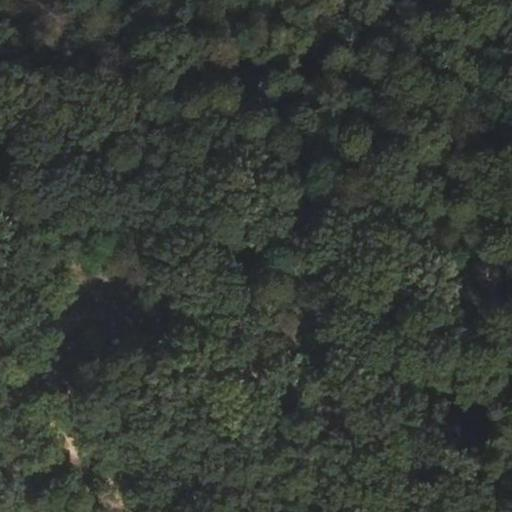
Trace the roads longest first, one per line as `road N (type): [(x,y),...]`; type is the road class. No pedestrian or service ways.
road 1 (track): [(255,342),(88,308),(0,274)]
road 2 (track): [(511,343),(500,347),(406,323),(315,326),(255,342)]
road 3 (track): [(432,511),(325,409),(284,390),(255,342)]
road 4 (track): [(255,342),(230,421),(182,511)]
